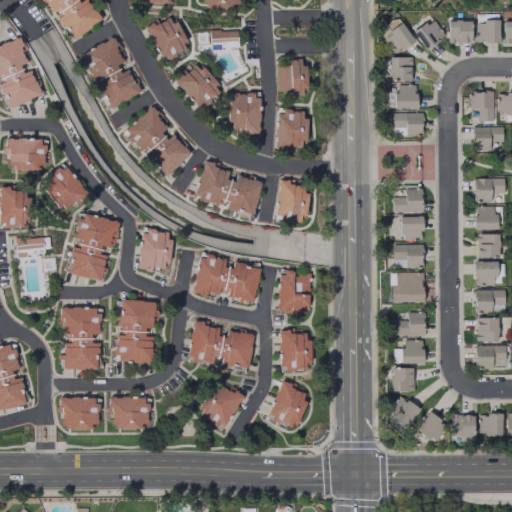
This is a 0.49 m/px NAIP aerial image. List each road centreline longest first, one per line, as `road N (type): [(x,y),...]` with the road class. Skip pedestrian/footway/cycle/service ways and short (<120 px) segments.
road 1 (tertiary): [(349,0),(354,511)]
road 2 (residential): [(0,122),(56,123),(128,218),(128,272),(135,280),(220,313),(267,318)]
road 3 (residential): [(457,71),(445,92),(447,364),(456,381)]
road 4 (residential): [(325,167),(270,167),(208,140),(163,86),(117,0)]
road 5 (secondary): [(0,470),(252,472)]
road 6 (residential): [(185,251),(176,355),(165,375),(143,383),(45,383)]
road 7 (residential): [(265,0),(268,219)]
road 8 (residential): [(45,470),(40,351),(0,315)]
road 9 (residential): [(267,268),(263,392),(243,427)]
